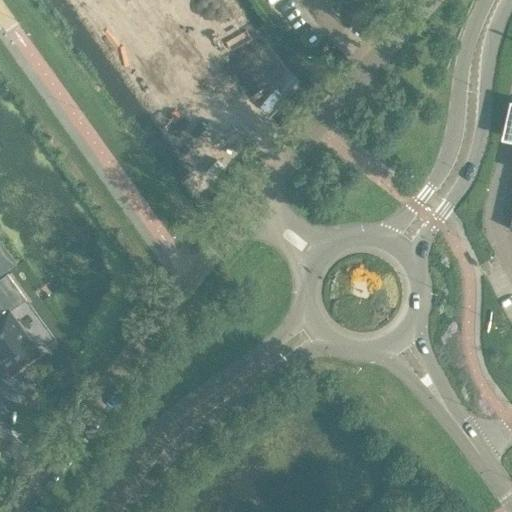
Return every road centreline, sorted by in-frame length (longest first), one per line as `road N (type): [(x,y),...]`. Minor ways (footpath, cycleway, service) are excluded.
road 1 (unclassified): [(9,511),(251,203)]
road 2 (secondary): [(304,308),(149,432),(91,511)]
road 3 (secondary): [(413,264),(476,154),(493,38),(511,0)]
road 4 (unclassified): [(251,203),(432,0)]
road 5 (secondary): [(485,0),(465,47),(456,135),(444,165),(381,238)]
road 6 (secondary): [(131,511),(172,452),(325,340)]
road 7 (unknown): [(285,164),(162,0)]
road 8 (tertiary): [(477,452),(412,324)]
road 9 (tertiary): [(380,349),(477,452)]
